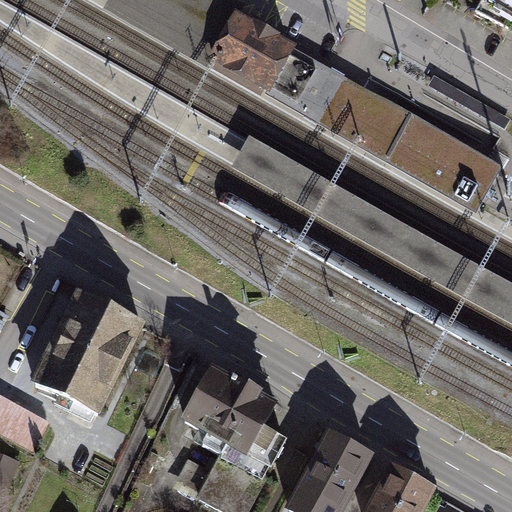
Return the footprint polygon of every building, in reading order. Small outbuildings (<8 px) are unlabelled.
[(211,56),(236,13),(240,6),(243,2),(240,0),(109,0),(106,5),(207,64),(211,56)] [(511,0),(479,0),(511,18),(511,0)] [(265,87),(269,89),(271,85),(290,51),(294,45),(236,13),(211,56),(217,60),(265,87)] [(269,89),(267,93),(312,118),(476,212),(503,165),(338,71),(294,45),(290,51),(271,85),(269,89)] [(265,87),(217,60),(213,67),(261,94),(265,87)] [(511,286),(247,138),(230,167),(511,324),(511,286)] [(80,288),(34,380),(102,417),(148,325),(80,288)] [(209,369),(178,425),(222,448),(192,500),(215,511),(249,511),(285,442),(263,431),(278,404),(209,369)] [(54,424),(0,395),(0,435),(38,455),(54,424)] [(343,511),(373,459),(325,432),(281,511),(343,511)] [(21,464),(0,455),(0,490),(7,493),(21,464)] [(424,511),(435,493),(389,467),(366,511),(424,511)]
